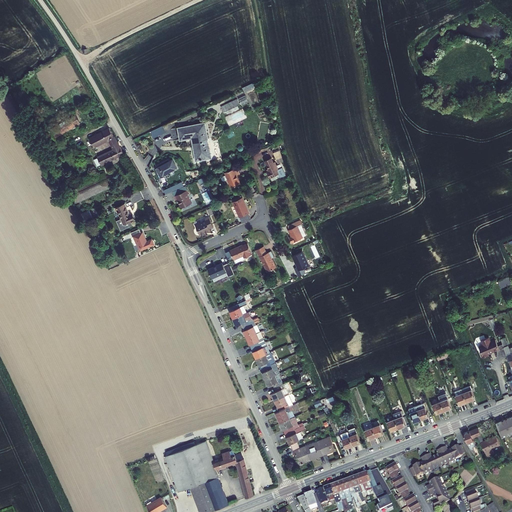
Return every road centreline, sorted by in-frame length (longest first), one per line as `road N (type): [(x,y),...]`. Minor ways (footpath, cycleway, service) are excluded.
road 1 (residential): [(40,0),(185,254)]
road 2 (residential): [(185,254),(290,490)]
road 3 (track): [(80,62),(199,0)]
road 4 (tertiary): [(511,403),(393,449)]
